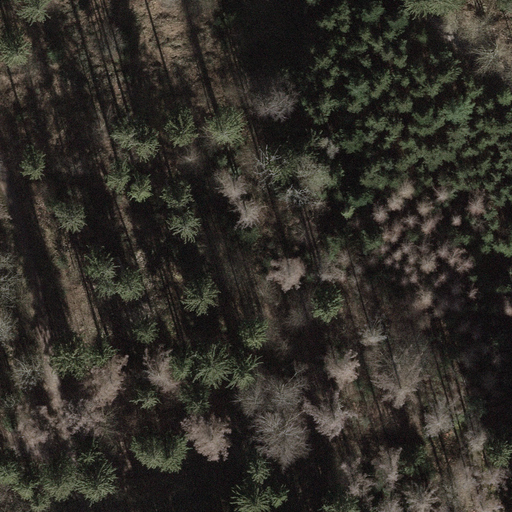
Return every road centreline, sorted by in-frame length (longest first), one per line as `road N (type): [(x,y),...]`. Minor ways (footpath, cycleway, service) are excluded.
road 1 (track): [(0,171),(66,444)]
road 2 (track): [(411,0),(511,66)]
